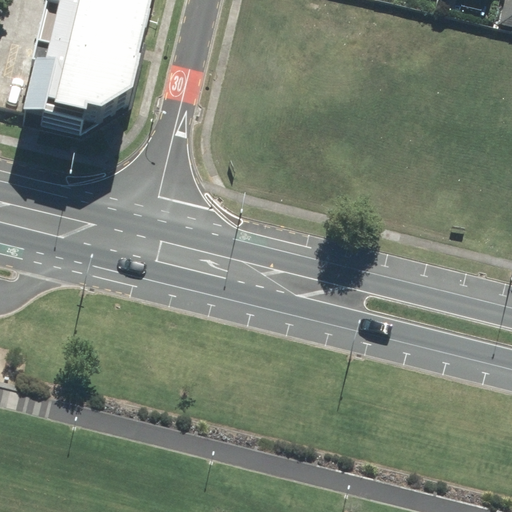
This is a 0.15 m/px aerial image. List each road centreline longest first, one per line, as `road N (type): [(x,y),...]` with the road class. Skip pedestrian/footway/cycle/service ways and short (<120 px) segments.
road 1 (secondary): [(511,355),(142,262)]
road 2 (secondary): [(151,225),(511,316)]
road 3 (residential): [(151,225),(203,0)]
road 4 (secondary): [(0,187),(151,225)]
road 5 (secondary): [(142,262),(0,228)]
